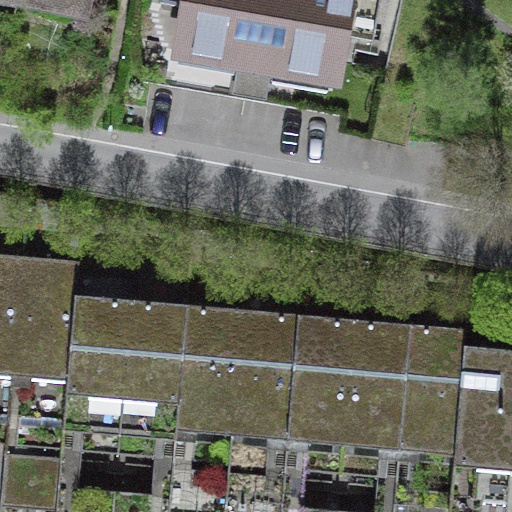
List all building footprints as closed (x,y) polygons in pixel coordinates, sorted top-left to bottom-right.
[(97,0),(0,0),(0,4),(93,24),(97,0)] [(254,63),(266,0),(189,0),(180,49),(254,63)] [(347,0),(266,0),(254,63),(332,78),(347,0)] [(387,70),(354,62),(340,120),(371,129),(387,70)] [(420,78),(387,70),(371,129),(403,138),(420,78)] [(511,511),(511,347),(465,343),(467,328),(77,293),(80,260),(0,253),(0,441),(6,442),(0,511),(511,511)]
